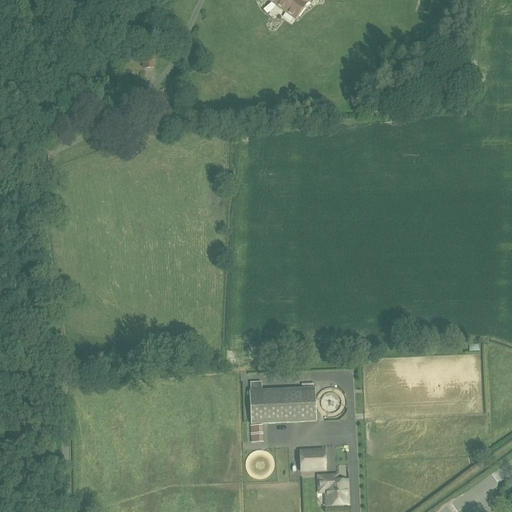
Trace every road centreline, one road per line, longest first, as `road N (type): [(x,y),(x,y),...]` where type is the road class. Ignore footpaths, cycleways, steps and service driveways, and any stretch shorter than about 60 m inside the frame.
road 1 (unclassified): [(34,168),(67,416),(68,511)]
road 2 (unclassified): [(34,168),(37,0)]
